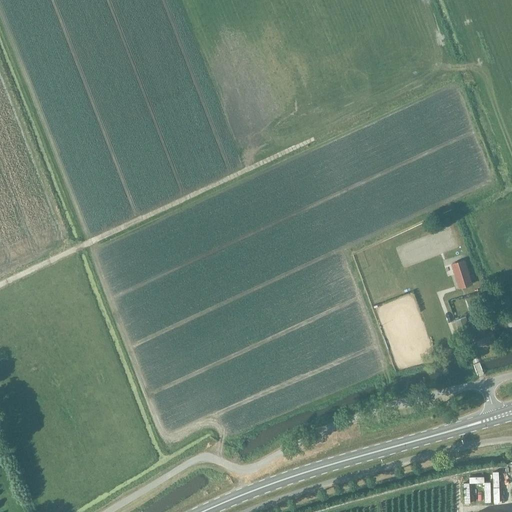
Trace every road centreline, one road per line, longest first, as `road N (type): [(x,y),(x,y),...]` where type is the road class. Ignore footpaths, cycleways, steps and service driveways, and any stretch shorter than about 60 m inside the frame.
road 1 (unclassified): [(107,511),(195,460),(255,469),(357,417),(484,384)]
road 2 (secondary): [(205,511),(301,473),(496,417)]
